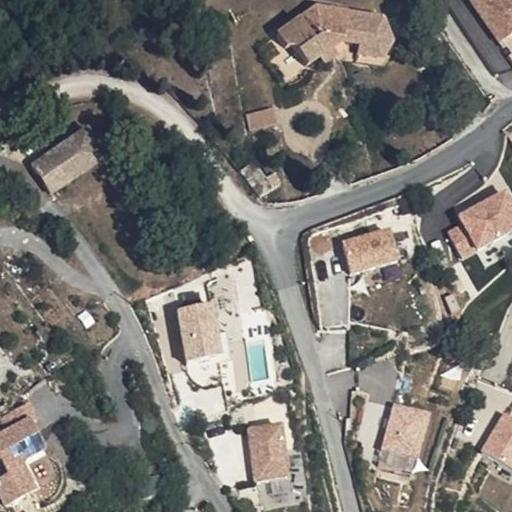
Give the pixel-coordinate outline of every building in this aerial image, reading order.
[(358,27),(357,36),(381,40),(391,26),(379,1),(372,0),(300,0),(275,20),(284,32),(287,32),(293,32),(304,48),(318,39),(329,31),(337,24),(358,27)] [(511,0),(492,0),(506,20),(511,15),(511,0)] [(324,46),(334,38),(329,31),(318,39),(324,46)] [(249,113),(253,128),(281,121),(277,106),(249,113)] [(105,147),(85,120),(35,152),(56,181),(105,147)] [(463,211),(493,196),(488,186),(458,201),(463,211)] [(460,216),(463,222),(448,230),(465,259),(511,233),(511,195),(508,189),(460,216)] [(391,226),(344,240),(354,276),(402,262),(391,226)] [(223,358),(218,303),(180,307),(185,361),(223,358)] [(49,447),(35,417),(39,414),(24,384),(21,385),(0,400),(0,418),(6,431),(0,433),(0,484),(8,501),(37,488),(24,459),(49,447)] [(396,402),(378,467),(415,477),(433,412),(396,402)] [(511,414),(506,411),(482,450),(511,468),(511,414)] [(254,481),(291,478),(287,423),(249,426),(254,481)]
